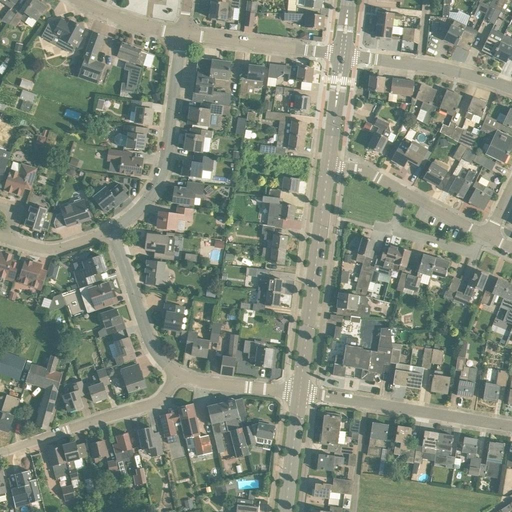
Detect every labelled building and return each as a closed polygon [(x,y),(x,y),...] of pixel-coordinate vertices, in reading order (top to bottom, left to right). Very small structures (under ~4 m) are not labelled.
[(18,0),(7,0),(4,5),(11,10),(15,4),(18,0)] [(37,21),(46,8),(35,0),(34,0),(25,13),(37,21)] [(225,0),(224,4),(213,3),(212,3),(210,18),(225,20),(232,21),(234,8),(239,8),(240,1),(235,0),(225,0)] [(302,14),(320,16),(322,0),(288,0),(286,14),(302,14)] [(492,0),(492,2),(489,7),(495,10),(499,0),(492,0)] [(499,0),(495,10),(501,12),(506,0),(499,0)] [(495,10),(489,7),(478,1),(471,15),(475,17),(479,8),(487,12),(483,20),(489,23),(495,10)] [(246,13),(256,14),(258,4),(247,3),(246,13)] [(501,12),(495,10),(489,23),(494,25),(501,12)] [(1,22),(9,25),(16,15),(9,11),(1,22)] [(377,25),(392,27),(393,19),(402,20),(402,15),(378,12),(377,25)] [(245,26),(253,27),(254,14),(246,13),(245,26)] [(17,14),(16,15),(9,25),(15,28),(23,18),(17,14)] [(324,16),(320,16),(302,14),(286,14),(285,14),(285,21),(306,21),(305,29),(323,30),(324,16)] [(54,35),(62,40),(58,47),(71,54),(75,47),(77,48),(80,42),(78,41),(84,29),(70,21),(69,23),(62,20),(57,28),(49,23),(41,38),(50,42),(54,35)] [(456,46),(463,32),(466,26),(454,21),(444,41),(456,46)] [(392,27),(377,25),(375,38),(399,41),(400,36),(392,35),(392,27)] [(466,26),(463,32),(456,46),(468,52),(475,38),(478,32),(466,26)] [(415,30),(404,28),(402,41),(413,42),(415,30)] [(103,37),(94,33),(79,74),(99,81),(105,66),(94,62),(103,37)] [(493,57),(500,43),(488,37),(481,52),(493,57)] [(511,43),(502,39),(500,43),(493,57),(505,63),(511,49),(511,43)] [(148,55),(141,53),(141,50),(122,43),(117,57),(143,67),(148,55)] [(203,104),(222,106),(230,107),(231,95),(215,93),(217,79),(228,81),(231,82),(232,70),(231,70),(232,64),(200,60),(195,94),(194,103),(203,104)] [(313,70),(299,68),(270,65),(268,78),(277,79),(283,74),(298,76),(297,82),(311,84),(313,70)] [(248,80),(262,82),(264,68),(249,66),(248,80)] [(370,77),(368,91),(383,93),(412,97),(414,83),(385,79),(370,77)] [(248,84),(241,84),(239,99),(246,99),(248,84)] [(428,127),(434,113),(437,105),(431,103),(436,91),(421,86),(416,100),(423,102),(420,110),(427,113),(422,123),(428,127)] [(288,110),(294,111),(308,112),(309,98),(293,96),(294,89),(284,88),(283,95),(289,96),(288,110)] [(23,89),(20,97),(35,101),(37,94),(23,89)] [(453,117),(461,97),(447,92),(440,108),(448,111),(447,114),(453,117)] [(473,115),(481,119),(487,103),(473,98),(464,119),(471,121),(473,115)] [(146,110),(147,103),(132,101),(131,112),(136,113),(135,123),(151,125),(153,111),(146,110)] [(222,106),(203,104),(202,110),(190,108),(188,125),(208,127),(210,114),(221,116),(222,106)] [(503,124),(486,116),(483,124),(496,131),(496,130),(499,132),(503,125),(511,129),(511,110),(510,110),(503,124)] [(280,121),(278,135),(290,136),(304,138),(306,124),(289,122),(290,115),(266,112),(265,119),(280,121)] [(237,133),(245,133),(246,117),(238,117),(237,133)] [(390,134),(385,131),(388,125),(377,119),(374,126),(379,128),(377,134),(376,133),(368,148),(374,151),(375,152),(377,153),(379,153),(380,154),(390,134)] [(443,134),(450,139),(455,127),(456,124),(450,121),(448,127),(442,125),(439,133),(442,135),(443,134)] [(511,137),(499,132),(496,130),(496,131),(483,124),(480,131),(493,136),(489,143),(492,145),(488,152),(505,160),(511,148),(511,137)] [(125,126),(124,134),(118,133),(115,136),(114,142),(117,145),(127,146),(127,148),(144,150),(145,137),(147,137),(148,129),(125,126)] [(464,130),(455,127),(450,139),(458,143),(464,130)] [(46,144),(49,129),(41,128),(39,143),(46,144)] [(185,151),(202,153),(204,138),(211,139),(212,132),(193,129),(192,136),(187,135),(185,151)] [(478,136),(464,130),(458,143),(460,144),(467,148),(472,151),(478,136)] [(304,138),(290,136),(278,135),(276,148),(260,145),(259,153),(284,156),(285,149),(302,152),(304,138)] [(409,149),(401,145),(392,161),(403,167),(407,160),(418,166),(420,163),(426,151),(427,150),(412,143),(409,149)] [(460,162),(461,159),(467,148),(460,144),(453,158),(460,162)] [(472,151),(467,148),(461,159),(470,164),(472,161),(474,162),(483,167),(487,159),(472,151)] [(122,162),(121,173),(139,176),(140,168),(141,169),(142,160),(123,158),(124,152),(109,150),(108,161),(122,162)] [(431,154),(426,151),(420,163),(424,166),(431,154)] [(213,159),(204,158),(194,156),(194,157),(197,157),(196,163),(183,161),(181,177),(200,179),(201,170),(211,172),(213,159)] [(8,161),(0,158),(0,178),(3,180),(8,161)] [(487,159),(483,167),(491,172),(495,164),(487,159)] [(24,188),(30,190),(31,190),(37,170),(13,163),(4,191),(22,197),(24,188)] [(438,187),(446,172),(432,164),(424,179),(438,187)] [(462,198),(470,184),(475,174),(469,171),(464,181),(458,177),(449,193),(457,198),(458,196),(462,198)] [(283,192),(297,194),(299,180),(284,178),(283,192)] [(173,203),(193,206),(194,198),(202,199),(204,184),(188,182),(187,190),(175,188),(173,203)] [(472,188),(477,190),(469,203),(481,210),(485,203),(487,204),(490,198),(493,192),(475,182),(472,188)] [(119,185),(110,193),(106,188),(93,198),(105,213),(117,203),(119,205),(128,197),(119,185)] [(269,190),(268,198),(280,199),(281,191),(269,190)] [(282,228),(283,220),(293,221),(295,207),(279,205),(280,199),(268,198),(263,197),(262,203),(270,204),(267,226),(274,227),(282,228)] [(73,205),(61,209),(67,228),(90,220),(84,201),(83,201),(81,200),(74,202),(73,205)] [(41,230),(47,232),(53,214),(46,212),(47,210),(40,207),(39,210),(31,207),(25,226),(33,228),(32,230),(40,233),(41,230)] [(191,222),(193,210),(180,208),(179,216),(160,213),(158,228),(176,230),(177,220),(191,222)] [(267,226),(266,226),(263,226),(262,234),(265,235),(264,240),(273,241),(272,249),(286,251),(287,237),(273,236),(274,227),(267,226)] [(174,254),(173,253),(175,238),(148,235),(146,250),(155,252),(154,259),(173,261),(174,254)] [(363,264),(354,296),(365,297),(370,282),(374,268),(369,267),(374,251),(372,251),(374,241),(362,238),(356,262),(363,264)] [(374,265),(374,268),(370,282),(376,284),(379,274),(390,277),(392,271),(398,248),(398,249),(389,246),(388,250),(384,249),(380,261),(384,262),(383,268),(374,265)] [(286,251),(272,249),(263,248),(261,262),(284,265),(286,251)] [(398,273),(399,270),(404,272),(410,252),(398,248),(392,271),(398,273)] [(0,277),(14,281),(19,263),(12,261),(13,257),(0,252),(0,277)] [(422,274),(430,277),(435,259),(423,255),(420,264),(418,264),(416,273),(417,273),(416,278),(408,275),(403,293),(412,295),(413,292),(416,293),(418,288),(422,274)] [(95,283),(93,275),(106,271),(101,257),(83,263),(85,269),(75,273),(80,288),(95,283)] [(435,259),(430,277),(430,280),(442,283),(443,278),(445,278),(449,263),(435,259)] [(47,272),(40,270),(42,265),(26,261),(18,283),(41,291),(47,272)] [(151,273),(149,285),(164,287),(165,279),(167,280),(168,273),(164,272),(165,264),(147,262),(146,273),(151,273)] [(49,278),(57,279),(59,264),(50,263),(49,278)] [(349,270),(354,270),(355,264),(343,263),(341,282),(348,283),(349,270)] [(260,278),(258,291),(267,292),(280,294),(282,280),(269,279),(269,271),(257,270),(256,277),(260,278)] [(453,300),(457,302),(468,306),(475,289),(481,291),(488,275),(476,271),(472,279),(470,279),(464,295),(456,292),(453,300)] [(396,291),(403,293),(408,275),(402,273),(396,291)] [(455,295),(457,290),(461,281),(453,278),(448,292),(455,295)] [(497,296),(503,299),(510,284),(498,280),(492,294),(485,291),(480,303),(492,308),(497,296)] [(97,303),(94,304),(97,311),(117,304),(113,291),(110,292),(108,284),(92,289),(91,286),(80,290),(84,301),(92,298),(95,297),(97,303)] [(511,285),(510,284),(503,299),(500,308),(507,311),(503,321),(511,325),(511,285)] [(280,294),(267,292),(258,291),(257,305),(253,304),(253,305),(241,304),(240,310),(264,313),(265,306),(279,308),(280,294)] [(365,297),(354,296),(339,293),(337,309),(349,310),(348,316),(362,318),(363,305),(365,306),(367,304),(367,300),(365,297)] [(163,315),(166,316),(164,330),(180,332),(184,308),(165,305),(163,315)] [(126,330),(123,320),(120,321),(116,310),(101,315),(108,336),(126,330)] [(213,323),(211,332),(210,342),(218,343),(221,324),(213,323)] [(381,329),(378,347),(377,352),(363,350),(363,348),(356,347),(357,340),(347,338),(344,357),(336,356),(333,376),(344,378),(346,367),(362,370),(361,380),(373,382),(374,374),(382,375),(384,364),(390,365),(390,364),(392,349),(392,343),(390,328),(381,329)] [(197,340),(198,333),(188,332),(185,352),(192,353),(191,356),(207,359),(210,342),(197,340)] [(66,345),(68,338),(58,335),(55,342),(66,345)] [(233,377),(236,359),(235,359),(236,353),(238,336),(232,335),(229,352),(228,358),(223,357),(220,375),(233,377)] [(118,365),(136,359),(129,338),(115,343),(119,357),(115,359),(118,365)] [(273,350),(265,349),(254,348),(254,342),(245,341),(243,353),(249,354),(249,358),(251,362),(256,362),(255,366),(271,368),(273,350)] [(429,370),(431,364),(433,350),(424,348),(421,369),(429,370)] [(390,364),(398,365),(401,350),(392,349),(390,364)] [(441,365),(443,351),(433,350),(431,364),(441,365)] [(3,351),(0,361),(0,370),(20,377),(26,358),(3,351)] [(47,380),(60,384),(62,374),(54,372),(58,359),(51,357),(47,370),(50,371),(47,380)] [(465,358),(458,357),(455,371),(461,372),(460,377),(456,396),(472,398),(477,369),(464,367),(465,358)] [(52,411),(60,384),(47,380),(50,371),(47,370),(31,365),(26,382),(47,389),(36,428),(47,431),(52,411)] [(145,387),(138,365),(121,371),(129,393),(145,387)] [(89,388),(91,393),(94,403),(107,398),(103,386),(110,384),(105,370),(98,372),(99,375),(92,377),(96,386),(89,388)] [(406,388),(409,373),(395,371),(393,385),(406,388)] [(434,371),(431,392),(447,394),(449,378),(442,377),(443,372),(434,371)] [(496,382),(506,384),(508,372),(498,371),(496,382)] [(423,375),(409,373),(406,388),(420,390),(423,375)] [(79,397),(86,395),(82,382),(71,386),(74,393),(63,397),(68,412),(83,408),(79,397)] [(497,402),(500,386),(486,384),(483,400),(497,402)] [(16,410),(19,400),(7,396),(1,413),(0,413),(0,429),(9,433),(16,410)] [(245,410),(242,399),(235,401),(242,428),(246,446),(256,444),(263,445),(265,438),(273,440),(275,427),(268,426),(268,423),(259,422),(258,424),(249,426),(245,410)] [(235,430),(242,428),(235,401),(228,402),(232,421),(235,430)] [(232,421),(228,402),(207,407),(218,454),(225,452),(221,433),(230,431),(237,459),(249,456),(246,446),(242,428),(235,430),(232,421)] [(181,420),(195,417),(192,404),(178,408),(169,410),(170,414),(160,416),(165,438),(176,435),(173,422),(181,421),(181,420)] [(322,430),(339,432),(341,418),(324,416),(322,430)] [(181,420),(181,421),(185,439),(194,437),(198,457),(212,454),(208,436),(200,438),(195,417),(181,420)] [(361,420),(354,419),(353,426),(350,426),(349,433),(359,434),(361,420)] [(375,448),(376,440),(386,442),(388,425),(372,423),(370,439),(369,447),(367,456),(379,458),(380,449),(375,448)] [(414,464),(414,463),(416,451),(416,447),(409,446),(411,436),(410,436),(411,429),(398,427),(396,442),(394,455),(406,457),(405,463),(414,464)] [(152,428),(151,428),(138,431),(142,450),(150,448),(153,450),(154,456),(163,454),(159,434),(153,435),(152,428)] [(339,432),(322,430),(320,444),(338,446),(339,432)] [(422,447),(421,452),(416,451),(414,463),(422,464),(423,453),(435,455),(439,434),(425,431),(422,447)] [(117,461),(123,460),(130,458),(131,458),(132,456),(133,455),(133,454),(128,434),(116,437),(118,444),(113,446),(115,454),(117,461)] [(453,436),(439,434),(435,455),(447,457),(445,468),(453,469),(455,457),(448,456),(449,452),(450,452),(453,436)] [(478,476),(480,464),(481,459),(475,458),(477,447),(476,447),(477,440),(464,438),(462,453),(467,454),(466,459),(471,459),(470,468),(469,468),(468,475),(478,477),(478,476)] [(106,457),(103,441),(90,444),(93,457),(91,457),(93,464),(98,463),(97,459),(106,457)] [(63,446),(71,481),(76,480),(75,477),(78,477),(74,461),(79,459),(75,443),(63,446)] [(486,478),(487,477),(488,470),(500,472),(501,461),(502,461),(503,454),(504,452),(503,452),(504,444),(495,443),(495,444),(489,443),(487,459),(486,465),(480,464),(478,476),(486,478)] [(348,444),(348,445),(347,447),(341,447),(340,454),(349,455),(353,455),(354,445),(348,444)] [(46,451),(48,461),(51,460),(56,481),(59,481),(58,478),(69,476),(62,447),(46,451)] [(317,470),(332,471),(333,464),(343,466),(344,458),(334,457),(319,455),(317,470)] [(353,455),(349,455),(348,466),(355,467),(356,456),(353,455)] [(110,475),(118,473),(115,460),(107,462),(110,475)] [(133,476),(135,485),(147,483),(144,468),(135,470),(136,476),(133,476)] [(30,500),(30,502),(41,500),(35,480),(31,481),(29,471),(15,475),(19,488),(26,486),(30,500)] [(330,493),(351,495),(353,481),(333,479),(333,486),(331,486),(331,485),(323,484),(323,485),(316,484),(314,497),(329,499),(330,493)] [(217,495),(228,493),(225,483),(215,485),(217,495)] [(11,490),(14,504),(30,500),(26,486),(19,488),(11,490)] [(65,502),(76,499),(73,486),(62,489),(65,502)] [(258,511),(259,508),(252,507),(253,501),(237,499),(235,511),(258,511)]
